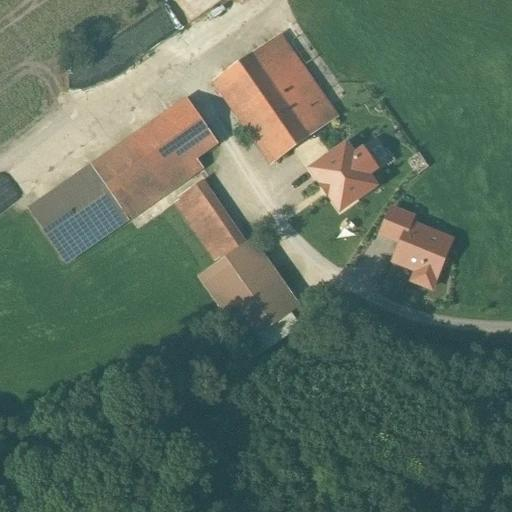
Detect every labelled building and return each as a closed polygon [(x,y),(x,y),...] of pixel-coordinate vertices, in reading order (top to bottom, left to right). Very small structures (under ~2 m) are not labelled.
[(139,56),(203,12),(194,0),(176,0),(125,35),(139,56)] [(288,23),(224,67),(285,156),(349,112),(288,23)] [(234,142),(193,83),(96,149),(137,208),(234,142)] [(379,188),(351,148),(311,175),(339,216),(379,188)] [(253,232),(211,171),(185,189),(227,250),(253,232)] [(451,241),(412,225),(409,224),(394,262),(417,271),(413,280),(413,281),(431,289),(451,241)] [(262,232),(206,272),(242,322),(298,283),(262,232)]
